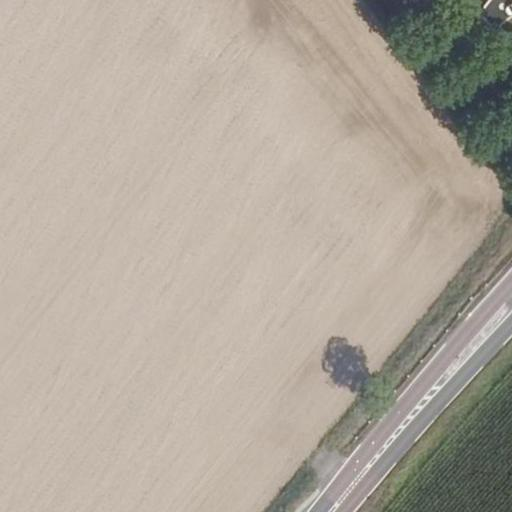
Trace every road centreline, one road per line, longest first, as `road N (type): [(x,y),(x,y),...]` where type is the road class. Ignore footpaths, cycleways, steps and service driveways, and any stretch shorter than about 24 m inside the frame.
road 1 (primary): [(331,511),(511,303)]
road 2 (residential): [(511,111),(421,0)]
